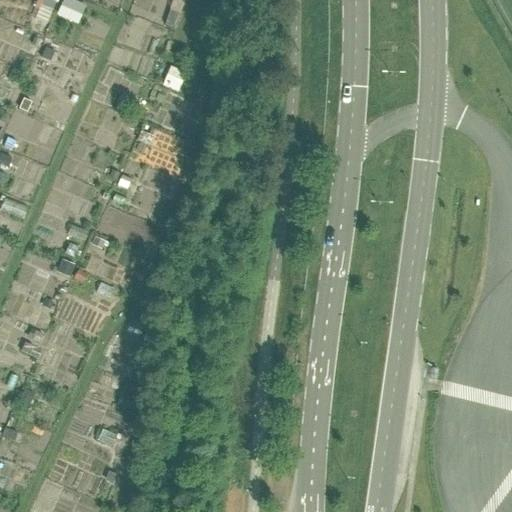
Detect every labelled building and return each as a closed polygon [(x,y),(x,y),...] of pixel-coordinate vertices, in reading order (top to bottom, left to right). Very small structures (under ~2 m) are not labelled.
[(63,13),(67,0),(51,0),(49,8),(63,13)] [(171,14),(165,28),(174,31),(179,17),(171,14)] [(154,79),(170,84),(176,65),(160,60),(154,79)] [(0,141),(11,146),(17,133),(0,125),(0,141)] [(141,133),(137,142),(151,147),(154,138),(141,133)] [(122,180),(118,189),(127,193),(131,183),(122,180)] [(0,192),(0,208),(16,214),(21,200),(0,192)] [(13,455),(18,444),(5,438),(0,449),(13,455)]
